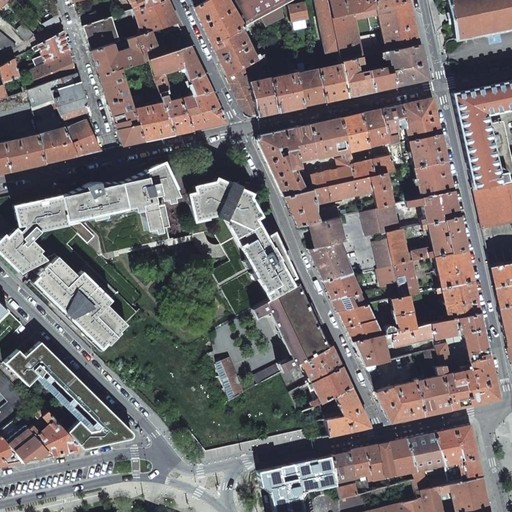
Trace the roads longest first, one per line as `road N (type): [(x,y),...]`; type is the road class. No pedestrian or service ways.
road 1 (residential): [(240,129),(381,430)]
road 2 (residential): [(440,86),(509,402)]
road 3 (residential): [(0,183),(240,129)]
road 4 (residential): [(167,456),(0,279)]
road 5 (residential): [(240,129),(440,86)]
road 6 (residential): [(167,456),(116,455),(0,482)]
road 7 (residential): [(0,505),(107,480),(157,478)]
road 8 (residential): [(177,0),(240,129)]
road 9 (residential): [(381,430),(241,461)]
